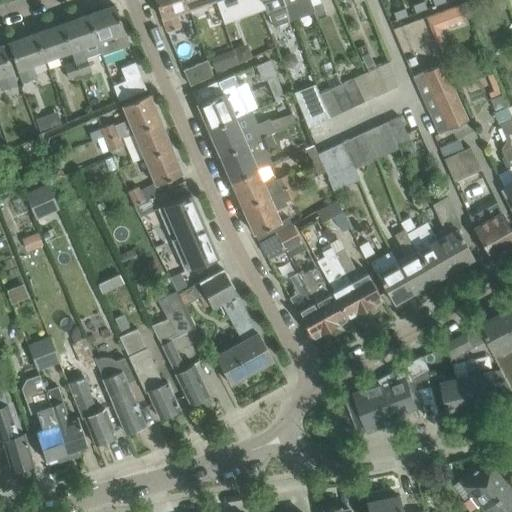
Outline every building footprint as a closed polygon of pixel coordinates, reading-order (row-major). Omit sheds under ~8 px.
[(162,18),(167,33),(180,28),(175,13),(188,9),(184,0),(155,0),(161,18),(162,18)] [(184,0),(188,9),(204,3),(212,0),(184,0)] [(215,0),(219,11),(224,24),(235,20),(230,7),(249,0),(215,0)] [(284,0),(260,0),(266,14),(267,14),(272,27),(292,20),(290,16),(287,5),(284,0)] [(309,0),(284,0),(287,5),(297,2),(301,14),(312,10),(315,17),(309,0)] [(309,0),(315,17),(325,13),(319,0),(309,0)] [(504,0),(494,0),(493,0),(498,12),(508,8),(504,0)] [(427,9),(424,1),(412,6),(415,13),(427,9)] [(464,3),(426,17),(436,45),(437,45),(445,42),(439,27),(469,17),(464,3)] [(115,5),(88,14),(102,55),(129,46),(115,5)] [(407,16),(405,8),(393,13),(396,20),(407,16)] [(88,14),(61,24),(71,51),(97,41),(102,55),(88,14)] [(61,24),(34,33),(44,60),(71,51),(61,24)] [(34,33),(8,43),(17,70),(18,69),(23,82),(36,77),(32,64),(44,60),(34,33)] [(2,45),(0,45),(0,85),(2,90),(15,85),(11,72),(12,72),(2,45)] [(238,64),(250,58),(245,46),(233,50),(238,64)] [(231,49),(209,57),(215,72),(236,64),(231,49)] [(86,57),(74,61),(80,76),(91,72),(86,57)] [(261,81),(275,76),(268,59),(254,64),(261,81)] [(206,60),(183,70),(189,86),(208,78),(213,76),(206,60)] [(80,76),(74,61),(63,64),(68,79),(80,76)] [(135,62),(121,68),(126,80),(113,85),(118,100),(146,89),(135,62)] [(441,63),(412,76),(437,134),(467,120),(441,63)] [(376,67),(364,73),(375,95),(387,90),(376,67)] [(233,74),(192,92),(208,129),(246,113),(245,112),(256,107),(246,82),(237,86),(233,74)] [(353,78),(341,83),(352,106),(364,101),(353,78)] [(341,83),(330,90),(340,112),(352,106),(341,83)] [(293,93),(308,127),(330,117),(319,94),(314,84),(293,93)] [(100,128),(105,139),(118,134),(119,137),(134,131),(160,120),(149,95),(123,105),(129,120),(115,126),(113,122),(100,128)] [(498,125),(499,124),(506,138),(500,148),(504,156),(502,159),(505,167),(510,167),(511,172),(511,185),(504,189),(511,203),(511,117),(507,106),(493,113),(498,125)] [(246,113),(208,129),(220,155),(270,132),(295,122),(291,113),(269,120),(269,118),(257,123),(251,111),(246,113)] [(51,121),(50,122),(46,114),(31,121),(38,135),(66,123),(63,115),(51,121)] [(398,115),(386,121),(397,144),(409,139),(398,115)] [(160,120),(134,131),(144,158),(170,147),(160,120)] [(375,126),(364,132),(377,158),(388,153),(375,126)] [(275,144),(270,132),(220,155),(231,181),(257,169),(250,154),(266,148),(275,144)] [(353,137),(365,164),(377,158),(364,132),(353,137)] [(118,134),(105,139),(109,150),(122,145),(119,137),(118,134)] [(458,138),(438,146),(453,181),(479,169),(469,147),(463,150),(458,138)] [(352,165),(342,142),(329,148),(340,171),(352,165)] [(317,154),(313,144),(305,148),(317,174),(325,170),(317,154)] [(170,147),(144,158),(155,184),(181,173),(170,147)] [(257,169),(231,181),(242,206),(267,195),(292,185),(287,174),(275,180),(273,176),(262,181),(257,169)] [(485,179),(469,184),(475,200),(490,194),(485,179)] [(24,193),(36,219),(59,210),(47,183),(24,193)] [(159,194),(154,183),(139,189),(138,186),(128,191),(135,206),(147,200),(159,194)] [(267,195),(242,206),(254,233),(258,241),(275,232),(291,223),(288,217),(280,222),(274,210),(287,205),(285,201),(297,196),(292,185),(267,195)] [(190,194),(157,208),(171,240),(204,226),(190,194)] [(447,196),(432,205),(442,229),(434,234),(454,269),(474,258),(457,228),(460,226),(447,196)] [(147,200),(135,206),(140,216),(152,211),(147,200)] [(342,212),(335,200),(315,211),(322,223),(342,212)] [(511,232),(495,203),(470,217),(476,230),(492,259),(511,247),(511,232)] [(408,217),(400,222),(434,280),(454,269),(434,234),(426,221),(415,228),(408,217)] [(406,257),(397,262),(414,292),(434,280),(400,222),(403,229),(393,235),(406,257)] [(291,223),(275,232),(285,250),(301,241),(291,223)] [(204,226),(171,240),(184,272),(217,257),(204,226)] [(42,245),(37,232),(21,238),(27,250),(42,245)] [(275,232),(258,241),(268,259),(285,250),(275,232)] [(367,241),(359,246),(364,258),(374,252),(367,241)] [(329,244),(320,248),(324,256),(317,260),(332,289),(331,290),(347,318),(365,308),(335,254),(334,254),(329,244)] [(117,252),(122,265),(138,258),(132,246),(117,252)] [(344,249),(335,254),(365,308),(382,299),(367,272),(359,276),(344,249)] [(414,292),(397,262),(390,251),(370,263),(372,266),(393,303),(414,292)] [(302,269),(298,272),(329,328),(347,318),(331,290),(328,291),(315,266),(304,272),(302,269)] [(237,295),(223,269),(199,282),(213,309),(222,304),(237,295)] [(298,292),(289,297),(312,338),(329,328),(298,272),(289,277),(298,292)] [(119,273),(97,284),(102,294),(124,283),(119,273)] [(180,273),(170,278),(176,290),(178,293),(188,288),(180,273)] [(12,303),(20,299),(16,289),(7,292),(12,303)] [(172,339),(195,327),(178,293),(176,290),(157,300),(166,318),(152,325),(181,387),(190,404),(209,395),(193,364),(185,368),(172,339)] [(214,356),(230,384),(273,360),(237,295),(222,304),(242,341),(214,356)] [(511,325),(505,312),(483,324),(497,351),(511,343),(511,325)] [(124,313),(115,317),(121,330),(130,326),(124,313)] [(473,346),(466,333),(456,338),(463,351),(473,346)] [(50,336),(27,344),(37,370),(59,361),(50,336)] [(96,365),(93,358),(84,338),(71,343),(80,365),(84,363),(86,369),(96,365)] [(463,351),(456,338),(446,344),(453,357),(463,351)] [(145,347),(128,355),(144,392),(147,390),(160,418),(179,409),(166,380),(162,382),(145,347)] [(95,357),(93,358),(96,365),(101,375),(118,415),(125,433),(145,425),(127,382),(133,379),(123,357),(115,360),(110,357),(101,357),(96,359),(95,357)] [(394,421),(392,416),(417,406),(411,392),(419,390),(421,396),(425,416),(438,413),(436,404),(432,386),(433,386),(431,378),(429,368),(422,357),(377,381),(378,384),(367,386),(346,398),(359,432),(382,427),(394,421)] [(464,361),(468,377),(475,408),(500,402),(511,399),(511,391),(500,370),(493,371),(480,374),(476,358),(464,361)] [(443,375),(431,378),(433,386),(432,386),(436,404),(448,402),(451,413),(475,408),(468,377),(464,361),(453,364),(457,379),(445,382),(443,375)] [(64,372),(68,383),(82,418),(84,417),(95,445),(116,437),(104,408),(97,411),(83,377),(76,380),(72,369),(64,372)] [(30,413),(39,410),(45,428),(36,431),(40,442),(46,461),(67,454),(45,390),(45,391),(38,375),(25,379),(20,388),(30,413)] [(0,440),(3,440),(11,470),(33,464),(24,431),(21,432),(16,414),(11,416),(0,382),(0,440)] [(57,386),(45,390),(67,454),(87,447),(77,417),(68,420),(57,386)] [(460,479),(483,508),(509,488),(486,458),(460,479)] [(511,511),(511,491),(509,488),(483,508),(485,511),(511,511)] [(367,501),(368,511),(423,511),(420,511),(401,511),(398,495),(367,501)]
